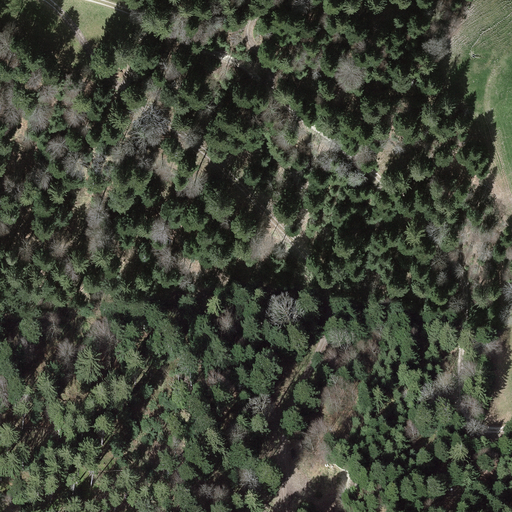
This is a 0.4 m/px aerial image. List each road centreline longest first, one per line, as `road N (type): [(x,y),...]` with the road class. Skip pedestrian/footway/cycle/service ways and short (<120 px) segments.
road 1 (track): [(511,428),(480,427),(463,407),(462,276),(387,186),(243,65),(100,0)]
road 2 (track): [(47,0),(112,82),(199,148),(325,283),(328,323),(285,439),(298,511)]
road 3 (track): [(0,487),(96,331),(100,310),(0,228)]
